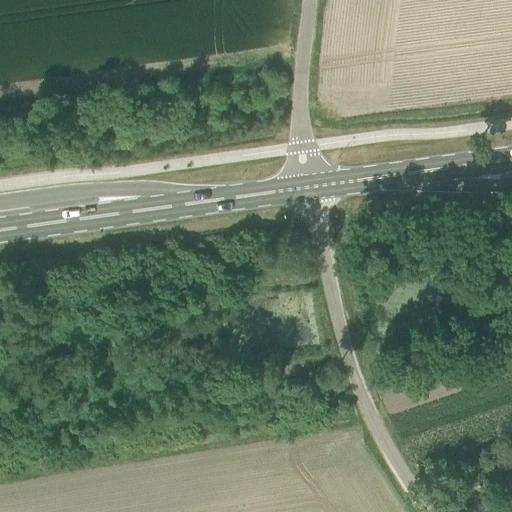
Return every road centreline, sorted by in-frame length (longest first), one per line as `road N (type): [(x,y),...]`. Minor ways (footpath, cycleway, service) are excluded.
road 1 (unclassified): [(432,511),(363,405),(308,187)]
road 2 (primary): [(0,230),(308,187)]
road 3 (unclassified): [(308,187),(298,100),(309,0)]
